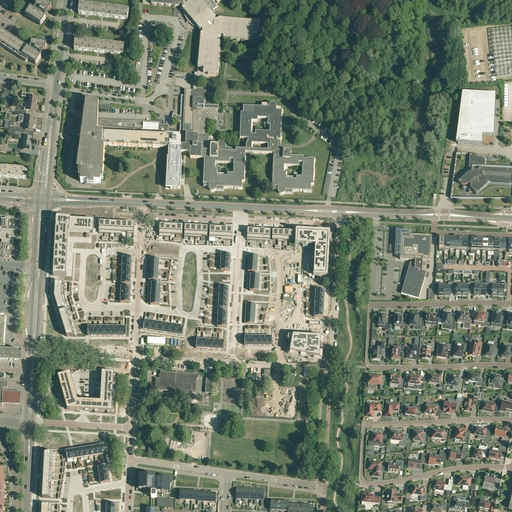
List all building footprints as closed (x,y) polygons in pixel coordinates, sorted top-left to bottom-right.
[(201,33),(198,61),(198,68),(199,68),(199,69),(198,69),(197,78),(194,78),(195,78),(194,87),(196,87),(197,82),(200,79),(208,80),(209,76),(217,77),(220,42),(219,42),(219,39),(221,38),(223,38),(223,39),(251,42),(251,41),(253,41),(253,42),(260,43),(261,31),(259,31),(260,22),(218,19),(218,20),(216,20),(215,18),(216,17),(211,12),(217,7),(211,0),(202,0),(202,1),(200,0),(143,0),(143,4),(150,4),(150,3),(151,3),(151,5),(179,7),(179,6),(181,6),(183,8),(182,8),(184,12),(186,14),(184,16),(185,16),(189,21),(187,22),(187,23),(190,21),(194,25),(193,26),(193,27),(196,25),(200,30),(201,29),(202,31),(202,33),(201,33)] [(31,8),(26,14),(25,15),(28,17),(41,26),(42,24),(46,18),(44,17),(49,11),(50,11),(51,5),(37,3),(36,9),(34,10),(31,8)] [(95,16),(96,6),(80,4),(79,14),(95,16)] [(112,8),(96,6),(95,16),(111,18),(112,8)] [(129,10),(112,8),(111,18),(128,20),(129,10)] [(0,29),(0,44),(24,61),(27,63),(28,61),(29,60),(36,65),(41,57),(40,56),(43,50),(43,49),(46,50),(47,44),(46,44),(46,43),(45,42),(45,41),(44,40),(43,39),(42,38),(41,38),(40,38),(39,38),(38,38),(37,38),(36,38),(35,39),(34,40),(33,41),(33,42),(32,42),(31,48),(30,50),(0,29)] [(90,51),(92,42),(75,40),(74,49),(90,51)] [(108,44),(92,42),(90,51),(107,53),(108,44)] [(125,46),(108,44),(107,53),(123,56),(125,46)] [(209,135),(204,135),(205,119),(217,120),(218,110),(218,106),(205,105),(206,99),(206,92),(206,91),(206,88),(196,87),(194,87),(194,91),(185,90),(185,89),(185,96),(181,96),(180,117),(177,116),(175,120),(180,122),(179,133),(161,132),(162,122),(140,121),(98,119),(98,107),(99,104),(99,102),(86,101),(86,104),(84,119),(74,118),(74,130),(82,131),(77,169),(81,170),(80,182),(101,183),(101,174),(103,174),(104,145),(161,148),(160,150),(168,150),(167,160),(166,189),(180,190),(180,162),(181,162),(181,161),(180,161),(180,152),(190,153),(190,158),(201,159),(204,159),(203,184),(209,184),(209,188),(209,189),(209,190),(210,191),(211,191),(211,192),(212,192),(213,192),(214,192),(215,191),(216,190),(216,189),(216,188),(242,189),(242,182),(244,182),(245,153),(274,154),(272,187),(278,187),(278,191),(278,192),(278,193),(279,194),(280,194),(280,195),(281,195),(282,195),(283,195),(284,194),(285,193),(285,192),(285,191),(311,192),(311,185),(313,185),(314,160),(306,159),(305,160),(304,160),(304,157),(291,157),(291,152),(280,151),(280,145),(282,111),(276,111),(276,108),(276,107),(276,106),(275,105),(274,104),(273,104),(272,104),(271,104),(270,104),(270,105),(269,105),(269,106),(269,107),(268,108),(243,107),(243,113),(241,113),(240,139),(248,139),(248,143),(246,143),(246,146),(245,146),(245,149),(240,149),(236,149),(233,149),(233,148),(229,148),(225,148),(225,147),(222,147),(218,147),(218,145),(211,145),(211,146),(209,146),(209,142),(209,138),(209,135)] [(26,100),(26,103),(36,105),(37,98),(33,97),(34,94),(23,93),(22,96),(29,97),(29,101),(26,100)] [(459,128),(457,143),(482,145),(483,136),(494,137),(495,97),(496,94),(464,93),(459,128)] [(12,105),(13,101),(13,97),(10,97),(4,96),(4,98),(6,98),(5,105),(8,105),(12,105)] [(35,112),(36,105),(26,103),(25,108),(24,109),(24,110),(16,109),(15,112),(20,113),(27,114),(27,111),(35,112)] [(26,124),(26,129),(9,127),(8,132),(15,132),(17,133),(29,134),(29,131),(32,131),(33,128),(34,128),(34,125),(33,124),(26,124)] [(28,137),(29,134),(17,133),(15,132),(15,137),(21,138),(21,137),(22,137),(21,143),(24,144),(31,145),(31,138),(28,137)] [(490,184),(511,185),(511,177),(511,166),(485,165),(485,158),(477,158),(477,154),(469,154),(469,171),(471,171),(471,173),(469,173),(458,183),(459,184),(460,185),(461,185),(462,185),(463,186),(464,186),(465,186),(464,186),(463,187),(462,188),(462,189),(463,190),(464,191),(465,191),(465,190),(466,190),(466,189),(467,189),(468,189),(468,193),(474,193),(476,195),(487,185),(488,184),(489,184),(490,184)] [(0,177),(10,178),(11,168),(0,167),(0,177)] [(28,169),(24,169),(11,168),(10,178),(27,179),(28,169)] [(7,218),(1,218),(0,227),(0,226),(0,231),(0,232),(0,239),(1,240),(1,243),(14,244),(14,241),(15,241),(16,235),(15,235),(15,230),(17,230),(17,221),(8,220),(8,219),(7,219),(7,218)] [(56,229),(53,276),(54,276),(60,276),(64,277),(64,276),(64,274),(66,274),(68,231),(91,232),(91,231),(93,231),(94,220),(93,220),(93,222),(90,222),(91,220),(85,220),(85,221),(83,221),(83,219),(77,219),(77,221),(75,221),(75,219),(70,219),(59,218),(59,220),(57,220),(56,220),(56,226),(56,229)] [(297,233),(297,243),(299,243),(299,245),(315,246),(314,271),(315,272),(315,274),(326,275),(326,272),(326,268),(326,264),(326,260),(327,256),(327,253),(327,248),(327,245),(328,236),(326,236),(326,234),(318,233),(318,234),(314,233),(308,233),(306,233),(301,232),(301,233),(297,233)] [(401,248),(401,250),(400,260),(415,260),(415,264),(410,263),(401,294),(419,299),(426,273),(426,272),(427,261),(430,261),(431,237),(409,237),(409,233),(398,232),(397,248),(401,248)] [(4,256),(17,257),(18,244),(14,244),(1,243),(0,243),(0,256),(0,257),(3,257),(4,256)] [(471,282),(471,289),(474,289),(474,296),(480,296),(480,284),(480,281),(475,281),(474,282),(471,282)] [(448,285),(445,285),(444,285),(444,296),(450,297),(450,289),(453,289),(453,282),(450,282),(450,283),(448,283),(448,285)] [(456,296),(462,296),(462,284),(457,283),(457,282),(453,282),(453,289),(456,289),(456,296)] [(468,289),(471,289),(471,282),(468,282),(468,284),(462,284),(462,296),(468,296),(468,289)] [(438,296),(444,296),(444,285),(445,285),(445,284),(439,284),(439,283),(436,283),(435,289),(438,290),(438,296)] [(486,289),(489,290),(489,283),(486,283),(486,284),(480,284),(480,296),(485,296),(486,289)] [(493,283),(489,283),(489,290),(492,290),(492,296),(497,297),(498,284),(493,284),(493,283)] [(504,284),(498,284),(497,297),(503,297),(504,290),(507,290),(507,283),(504,283),(504,284)] [(64,295),(54,297),(56,304),(66,301),(64,295)] [(66,301),(56,304),(58,310),(68,307),(66,301)] [(67,310),(59,312),(61,319),(69,316),(67,310)] [(450,322),(451,317),(452,315),(444,313),(442,327),(449,328),(449,330),(452,331),(453,322),(450,322)] [(464,324),(463,325),(470,326),(471,320),(468,319),(469,315),(465,314),(463,314),(459,313),(458,317),(457,317),(457,320),(458,320),(458,323),(464,324)] [(473,322),(474,322),(478,323),(478,324),(483,325),(483,326),(483,327),(486,327),(488,319),(484,318),(485,314),(481,314),(476,313),(475,318),(474,318),(473,322)] [(500,321),(501,316),(501,315),(493,313),(493,314),(492,314),(491,318),(492,318),(491,326),(501,328),(503,321),(500,321)] [(387,331),(388,323),(385,323),(385,321),(386,315),(384,315),(384,314),(380,314),(380,315),(379,315),(378,328),(385,329),(384,331),(387,331)] [(396,315),(395,315),(394,327),(401,327),(401,329),(404,329),(404,323),(401,323),(402,317),(400,316),(400,315),(399,315),(399,314),(396,314),(396,315)] [(431,323),(431,325),(438,326),(439,319),(436,318),(436,316),(426,314),(425,322),(431,323)] [(417,326),(416,330),(421,331),(422,324),(417,323),(418,319),(418,316),(410,315),(409,326),(413,326),(417,326)] [(69,316),(61,319),(63,325),(71,322),(69,316)] [(144,320),(143,329),(150,330),(151,321),(145,320),(144,320)] [(151,321),(150,330),(156,331),(158,322),(151,321)] [(71,322),(63,325),(65,331),(73,328),(71,322)] [(171,324),(169,333),(176,334),(177,325),(171,324)] [(177,325),(176,334),(183,335),(184,326),(177,325)] [(73,328),(65,331),(66,337),(75,337),(73,328)] [(290,351),(290,352),(295,353),(301,354),(307,355),(314,357),(319,358),(320,358),(320,357),(320,352),(320,344),(321,338),(321,337),(293,335),(292,336),(291,342),(291,346),(290,351)] [(420,345),(419,356),(422,356),(421,359),(429,360),(430,352),(434,352),(435,343),(431,342),(431,344),(430,349),(427,348),(423,348),(423,346),(420,345)] [(480,355),(482,343),(475,342),(475,345),(471,344),(470,345),(469,345),(469,349),(470,349),(468,356),(476,357),(477,355),(480,355)] [(384,356),(384,353),(385,344),(378,343),(378,349),(374,348),(374,352),(373,353),(373,355),(373,356),(373,359),(380,360),(381,356),(384,356)] [(492,357),(493,349),(496,350),(497,344),(494,343),(494,347),(487,345),(485,356),(492,357)] [(438,347),(437,358),(446,359),(447,354),(447,351),(447,350),(450,351),(451,345),(448,344),(447,346),(442,345),(439,344),(438,347)] [(462,358),(462,353),(466,353),(467,344),(461,344),(461,346),(455,345),(454,351),(453,351),(452,355),(453,355),(453,357),(461,358),(462,358)] [(397,360),(398,360),(399,360),(399,352),(403,353),(403,346),(396,345),(396,348),(392,348),(392,352),(391,352),(391,354),(392,355),(391,359),(394,360),(395,360),(397,360)] [(506,357),(508,357),(509,357),(509,356),(510,351),(511,351),(511,345),(510,348),(503,346),(501,357),(502,357),(502,358),(505,358),(506,358),(506,357)] [(407,359),(413,359),(416,360),(417,346),(410,346),(410,348),(407,347),(406,348),(405,350),(406,351),(405,357),(407,359)] [(2,351),(2,360),(9,361),(12,361),(19,361),(20,352),(20,351),(16,351),(16,352),(2,351)] [(194,374),(172,372),(168,372),(167,372),(166,372),(164,372),(163,372),(162,371),(160,371),(159,370),(160,371),(161,371),(161,372),(160,374),(160,375),(159,376),(159,377),(159,379),(155,378),(154,379),(155,379),(155,391),(180,392),(180,393),(182,393),(183,393),(185,394),(186,394),(188,394),(189,395),(190,396),(191,397),(192,396),(191,396),(191,394),(191,393),(196,393),(197,378),(197,377),(198,376),(197,374),(195,373),(194,374)] [(64,374),(58,376),(64,398),(66,407),(69,406),(70,410),(74,411),(80,411),(85,411),(89,411),(95,412),(98,412),(107,412),(111,413),(112,413),(112,403),(113,399),(113,395),(113,392),(113,388),(114,384),(114,380),(114,376),(114,373),(104,372),(103,375),(102,375),(100,402),(78,401),(71,375),(69,376),(68,373),(64,374)] [(480,376),(473,375),(469,374),(469,375),(469,376),(468,376),(467,380),(468,380),(468,381),(476,383),(475,386),(481,387),(482,381),(479,380),(479,377),(480,377),(480,376)] [(501,390),(503,384),(499,383),(501,376),(491,374),(490,380),(489,380),(488,383),(489,383),(489,384),(494,385),(493,388),(501,390)] [(461,391),(462,384),(458,384),(459,377),(450,375),(448,385),(453,385),(452,390),(461,391)] [(380,390),(384,390),(385,381),(381,381),(381,377),(368,376),(368,388),(374,388),(374,385),(380,385),(380,390)] [(389,377),(388,382),(390,382),(390,384),(397,385),(400,385),(399,390),(402,391),(403,385),(400,384),(400,379),(400,378),(395,378),(395,377),(391,376),(391,377),(389,377)] [(417,385),(416,389),(422,390),(423,384),(420,384),(420,378),(416,377),(413,377),(409,376),(408,381),(408,383),(408,384),(417,385)] [(440,377),(430,376),(430,377),(429,377),(428,380),(429,381),(429,383),(439,384),(439,388),(442,388),(443,382),(440,382),(440,377)] [(22,392),(3,391),(3,392),(2,392),(2,404),(2,405),(21,406),(22,392)] [(471,412),(472,408),(475,409),(477,398),(476,398),(471,397),(470,401),(466,400),(464,411),(471,412)] [(494,407),(498,408),(500,398),(496,397),(495,400),(492,399),(492,402),(490,402),(489,404),(484,403),(482,410),(493,412),(494,407)] [(444,403),(443,411),(446,412),(446,413),(451,414),(452,413),(455,413),(455,412),(456,407),(459,407),(460,405),(461,399),(458,398),(457,398),(456,402),(456,405),(448,403),(444,403)] [(511,401),(507,400),(506,403),(502,402),(500,411),(505,413),(506,410),(509,411),(508,412),(511,413),(511,401)] [(435,415),(436,410),(439,410),(440,405),(437,404),(437,405),(426,403),(426,407),(425,414),(435,415)] [(367,404),(366,417),(372,417),(373,411),(379,411),(380,405),(367,404)] [(398,411),(399,405),(386,404),(385,417),(392,417),(392,411),(398,411)] [(406,408),(405,415),(416,416),(416,412),(420,412),(420,406),(417,406),(412,405),(412,409),(406,408)] [(486,430),(475,428),(475,429),(474,429),(474,433),(474,435),(484,437),(483,440),(489,441),(490,435),(485,434),(486,430)] [(507,431),(502,429),(496,428),(494,436),(502,438),(501,442),(508,443),(510,436),(509,436),(509,438),(505,437),(507,431)] [(467,443),(468,437),(464,436),(465,432),(462,432),(462,430),(456,429),(455,439),(460,440),(460,442),(467,443)] [(444,440),(443,441),(446,442),(447,436),(444,435),(445,432),(433,431),(432,438),(444,440)] [(423,433),(414,432),(412,432),(412,436),(413,436),(412,441),(413,441),(414,441),(414,442),(415,443),(419,444),(420,443),(420,442),(422,442),(421,445),(425,445),(426,436),(423,435),(423,433)] [(368,442),(368,446),(378,447),(385,447),(386,440),(382,439),(382,435),(382,434),(372,433),(371,442),(368,442)] [(403,434),(398,433),(391,433),(390,441),(399,442),(399,447),(405,447),(406,439),(402,439),(403,434)] [(481,460),(482,458),(483,453),(486,453),(487,448),(479,446),(478,450),(474,449),(472,458),(481,460)] [(490,451),(489,458),(500,461),(500,457),(504,458),(505,452),(506,448),(499,446),(499,449),(498,451),(499,451),(498,453),(492,452),(490,451)] [(461,460),(461,459),(461,456),(465,457),(467,449),(463,448),(462,454),(451,452),(450,455),(449,455),(449,459),(453,460),(453,459),(461,460)] [(440,465),(440,463),(441,459),(445,459),(446,451),(440,450),(439,456),(432,455),(431,459),(429,459),(428,464),(433,465),(434,464),(440,465)] [(45,453),(44,460),(53,460),(53,452),(45,453)] [(408,468),(420,470),(421,464),(425,464),(426,456),(421,456),(421,462),(409,460),(408,468)] [(399,473),(399,472),(399,468),(403,468),(403,462),(396,461),(396,465),(389,464),(388,472),(399,473)] [(381,463),(369,462),(368,469),(373,470),(372,476),(380,477),(381,471),(384,472),(385,466),(381,465),(381,463)] [(488,484),(487,488),(497,490),(499,481),(496,480),(496,478),(492,477),(493,476),(490,476),(486,475),(485,477),(484,476),(483,481),(484,481),(484,483),(488,484)] [(152,490),(151,492),(156,492),(161,493),(170,493),(170,480),(155,479),(155,476),(139,476),(139,489),(147,490),(147,489),(152,490)] [(460,477),(459,481),(458,481),(457,486),(463,487),(463,486),(469,487),(468,489),(471,490),(474,491),(476,485),(470,484),(471,480),(467,479),(464,478),(460,477)] [(439,490),(443,491),(444,490),(451,491),(452,486),(448,485),(448,486),(444,485),(445,483),(436,481),(435,486),(434,486),(433,490),(435,490),(435,491),(438,492),(439,490)] [(420,502),(426,500),(427,495),(424,494),(424,489),(425,489),(425,488),(413,487),(413,488),(412,488),(411,492),(412,492),(412,495),(413,495),(421,496),(420,502)] [(402,496),(397,495),(396,495),(396,492),(388,491),(387,503),(388,503),(388,504),(393,505),(393,503),(395,503),(395,501),(401,502),(402,496)] [(370,496),(370,495),(367,495),(362,495),(361,503),(362,503),(362,504),(363,505),(365,505),(365,508),(366,509),(369,509),(370,508),(370,506),(372,506),(373,505),(373,504),(374,503),(380,504),(380,498),(374,498),(374,496),(374,495),(373,494),(371,494),(371,495),(371,496),(370,496)] [(172,508),(173,499),(157,499),(157,507),(172,508)] [(469,502),(465,501),(465,503),(461,502),(462,501),(458,500),(457,501),(454,500),(452,508),(464,511),(464,508),(468,509),(469,502)] [(490,503),(481,501),(480,503),(479,503),(478,507),(479,507),(479,508),(489,510),(490,506),(493,506),(494,500),(491,500),(490,503)] [(432,506),(431,508),(430,508),(430,511),(431,511),(430,511),(441,511),(442,510),(446,511),(447,504),(443,503),(442,507),(432,506)]
